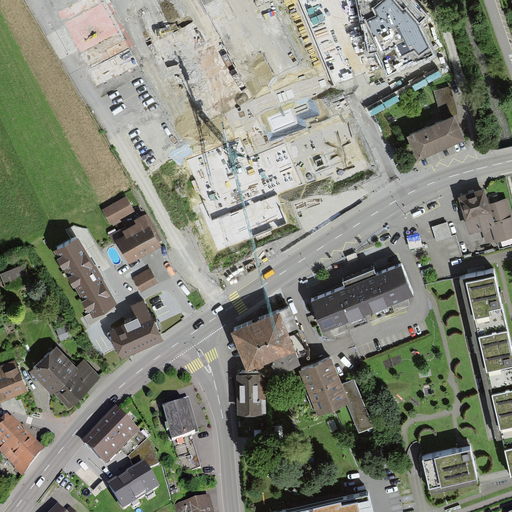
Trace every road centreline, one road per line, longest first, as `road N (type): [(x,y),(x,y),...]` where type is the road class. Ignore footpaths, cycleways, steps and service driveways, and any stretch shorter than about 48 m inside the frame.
road 1 (secondary): [(189,335),(404,196)]
road 2 (unknown): [(274,261),(165,76)]
road 3 (tertiary): [(189,335),(218,401),(233,511)]
road 4 (track): [(483,167),(435,0)]
road 5 (secondary): [(68,439),(189,335)]
road 6 (unknown): [(337,60),(351,97),(429,59)]
road 7 (unknown): [(240,0),(257,23),(337,60)]
